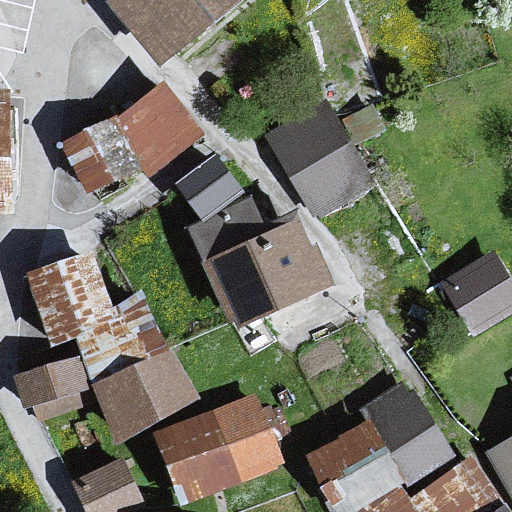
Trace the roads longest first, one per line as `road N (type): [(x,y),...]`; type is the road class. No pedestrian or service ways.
road 1 (residential): [(223,145),(314,233),(398,348)]
road 2 (residential): [(0,254),(101,220),(223,145)]
road 3 (residential): [(58,0),(33,195),(0,232)]
road 4 (residential): [(76,0),(116,55),(169,89),(223,145)]
road 5 (residential): [(0,359),(44,511)]
